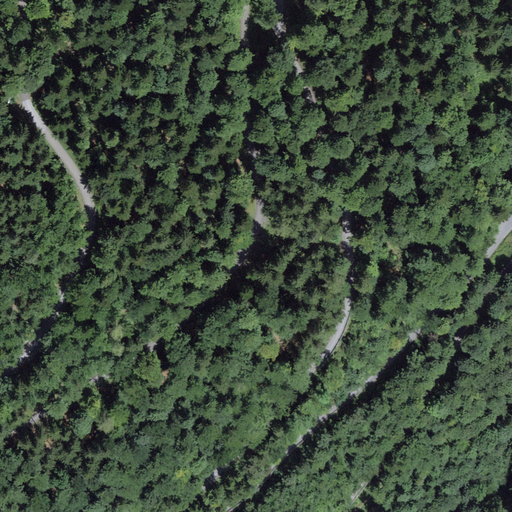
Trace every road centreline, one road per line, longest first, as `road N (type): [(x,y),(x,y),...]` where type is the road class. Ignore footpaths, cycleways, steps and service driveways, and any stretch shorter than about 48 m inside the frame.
road 1 (unclassified): [(276,0),(347,210),(346,317),(270,419),(170,511)]
road 2 (unclassified): [(219,511),(373,376),(511,223)]
road 3 (unclassified): [(511,264),(480,301),(408,427),(340,511)]
road 4 (track): [(351,511),(511,397)]
